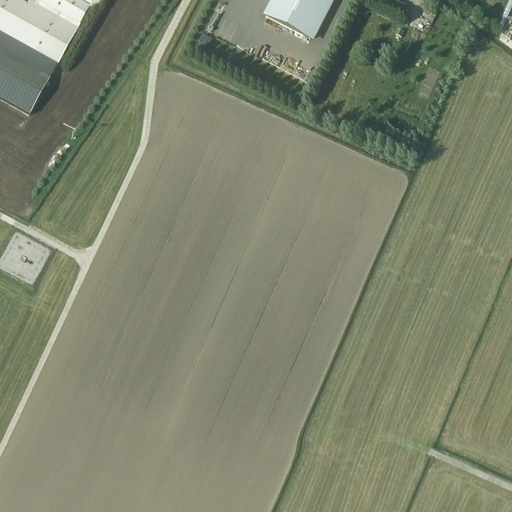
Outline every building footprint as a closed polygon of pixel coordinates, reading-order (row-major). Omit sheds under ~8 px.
[(29,0),(27,6),(15,0),(0,0),(0,35),(57,67),(78,29),(35,6),(37,2),(79,25),(88,8),(96,12),(102,0),(29,0)] [(331,0),(275,0),(266,18),(310,41),(331,0)] [(402,17),(406,7),(391,0),(383,0),(381,7),(402,17)] [(398,30),(395,36),(401,39),(404,33),(398,30)] [(49,81),(0,53),(0,101),(29,117),(49,81)]
